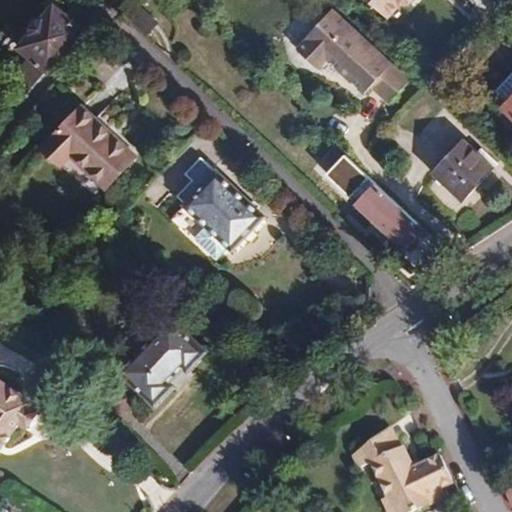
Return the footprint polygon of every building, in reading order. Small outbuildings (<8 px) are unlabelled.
[(366,0),(394,25),(414,0),(366,0)] [(124,13),(146,34),(158,23),(135,2),(124,13)] [(34,89),(83,29),(55,6),(20,48),(29,55),(16,71),(34,89)] [(409,81),(332,10),(304,39),(305,40),(296,49),(317,68),(325,59),(340,72),(343,69),(348,74),(345,77),(363,94),(370,86),(388,103),(399,91),(409,81)] [(511,74),(496,91),(508,102),(503,107),(511,115),(511,74)] [(136,158),(82,106),(42,150),(60,166),(71,155),(107,189),(136,158)] [(412,142),(434,166),(462,141),(439,117),(412,142)] [(464,139),(432,173),(462,202),(480,184),(494,169),(464,139)] [(263,217),(217,172),(216,173),(201,158),(184,175),(191,181),(200,190),(185,206),(208,227),(229,248),(232,250),(247,234),(263,217)] [(191,181),(176,197),(185,206),(200,190),(191,181)] [(366,182),(356,194),(362,199),(372,188),(366,182)] [(418,224),(376,184),(372,188),(362,199),(357,205),(406,251),(412,245),(417,239),(410,232),(418,224)] [(229,248),(208,227),(195,241),(217,261),(229,248)] [(172,318),(120,373),(154,405),(164,395),(172,386),(169,383),(185,367),(188,370),(206,351),(172,318)] [(32,401),(0,378),(0,448),(1,449),(18,422),(26,428),(32,420),(38,411),(29,407),(32,401)] [(386,511),(417,511),(447,498),(443,489),(454,483),(446,465),(441,455),(415,469),(406,448),(371,466),(388,500),(382,503),(386,511)] [(232,511),(243,499),(221,493),(204,511),(232,511)]
